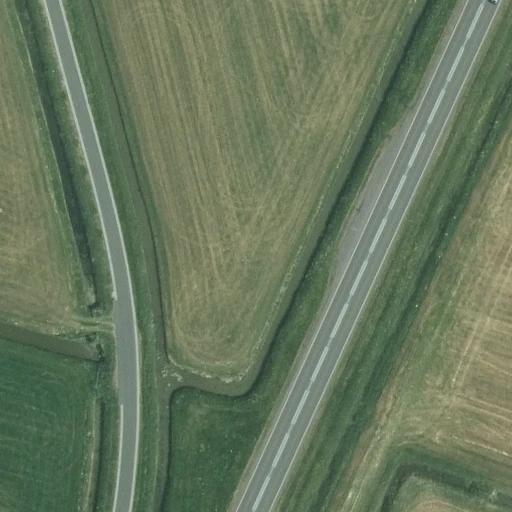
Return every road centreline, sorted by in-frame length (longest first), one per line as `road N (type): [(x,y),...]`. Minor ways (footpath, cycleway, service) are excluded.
road 1 (trunk): [(252,511),(483,0)]
road 2 (tertiary): [(124,511),(132,378),(126,284),(52,0)]
